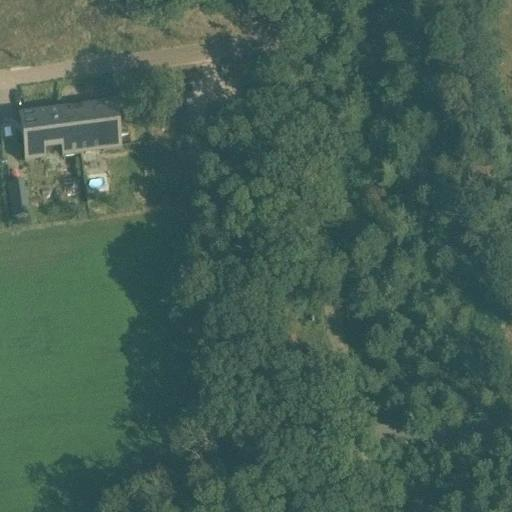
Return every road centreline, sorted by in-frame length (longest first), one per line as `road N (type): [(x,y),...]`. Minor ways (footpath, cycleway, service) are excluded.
road 1 (unclassified): [(283,42),(363,511)]
road 2 (residential): [(283,42),(0,80)]
